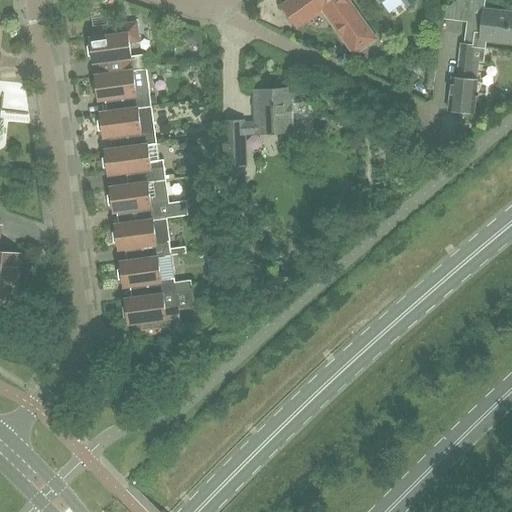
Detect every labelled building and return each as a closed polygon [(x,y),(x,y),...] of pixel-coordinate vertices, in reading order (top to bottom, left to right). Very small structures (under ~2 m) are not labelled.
[(298,26),(322,9),(354,54),(375,39),(347,0),(290,0),(283,6),(298,26)] [(511,12),(484,9),(484,0),(457,0),(446,9),(445,20),(467,22),(465,45),(474,46),(472,61),(478,62),(484,63),(486,41),(511,43),(511,12)] [(131,56),(129,43),(135,42),(138,38),(136,26),(132,23),(117,25),(114,30),(115,35),(109,36),(108,26),(93,28),(94,38),(90,38),(91,45),(87,46),(89,56),(92,56),(93,63),(119,59),(121,72),(121,73),(133,71),(146,69),(144,55),(131,56)] [(198,45),(197,33),(184,34),(185,42),(191,46),(198,45)] [(476,80),(478,62),(472,61),(474,46),(465,45),(461,45),(457,78),(452,78),(448,110),(474,112),(477,80),(476,80)] [(149,92),(146,69),(133,71),(121,73),(121,72),(95,76),(96,83),(92,83),(94,94),(97,93),(98,100),(124,96),(126,110),(138,108),(151,107),(149,92)] [(309,116),(308,106),(305,103),(292,103),(292,90),(254,91),(255,120),(243,121),(244,134),(256,133),(293,132),(293,120),(306,119),(309,116)] [(154,129),(151,107),(138,108),(126,110),(100,113),(101,120),(97,120),(99,131),(102,130),(103,137),(129,134),(131,147),(148,145),(156,144),(154,129)] [(244,134),(243,121),(223,121),(225,165),(245,165),(244,134)] [(166,145),(167,159),(195,157),(194,143),(166,145)] [(160,160),(157,144),(156,144),(148,145),(131,147),(105,150),(106,157),(102,158),(104,168),(107,168),(108,174),(139,170),(140,183),(141,184),(165,180),(166,180),(163,159),(160,160)] [(168,203),(165,180),(141,184),(140,183),(110,188),(111,194),(107,195),(109,205),(112,205),(113,212),(139,208),(141,221),(141,222),(153,220),(188,215),(186,201),(168,203)] [(156,243),(153,220),(141,222),(141,221),(115,225),(116,232),(112,232),(114,243),(117,242),(118,249),(144,246),(146,259),(158,257),(171,256),(169,241),(156,243)] [(20,254),(0,251),(0,227),(0,226),(0,303),(14,305),(20,254)] [(161,280),(158,257),(146,259),(120,262),(121,269),(117,269),(119,280),(122,279),(123,286),(149,283),(151,296),(163,295),(176,293),(192,291),(190,280),(175,282),(174,278),(161,280)] [(269,294),(266,266),(242,269),(245,302),(262,300),(262,295),(269,294)] [(181,330),(178,307),(165,309),(163,295),(151,296),(125,299),(126,306),(122,307),(124,317),(127,317),(128,324),(154,320),(156,334),(181,330)]
